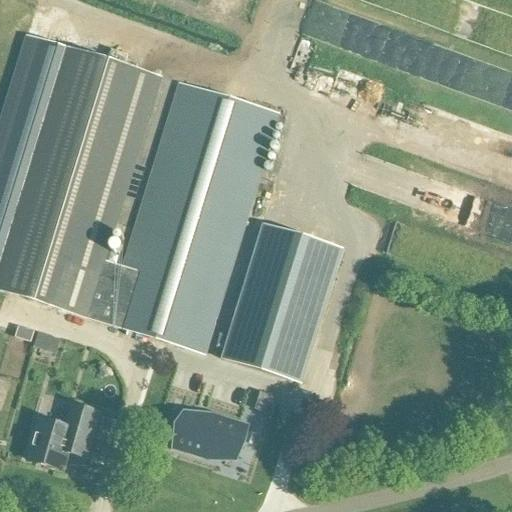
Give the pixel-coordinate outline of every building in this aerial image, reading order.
[(204,356),(278,117),(183,88),(125,274),(103,267),(160,81),(79,56),(6,296),(204,356)] [(370,116),(377,97),(340,84),(333,102),(370,116)] [(242,306),(224,363),(300,386),(318,330),(242,306)] [(39,332),(33,347),(55,354),(61,340),(39,332)] [(200,414),(201,411),(226,419),(240,373),(194,358),(187,377),(186,377),(185,380),(171,376),(162,403),(200,414)] [(233,421),(264,426),(266,407),(236,402),(233,421)] [(73,455),(87,458),(99,416),(73,408),(68,426),(60,424),(59,429),(40,424),(37,435),(33,434),(29,450),(32,452),(29,463),(63,473),(68,456),(72,457),(73,455)] [(238,462),(248,431),(212,420),(211,425),(184,416),(174,449),(207,460),(209,453),(238,462)]
